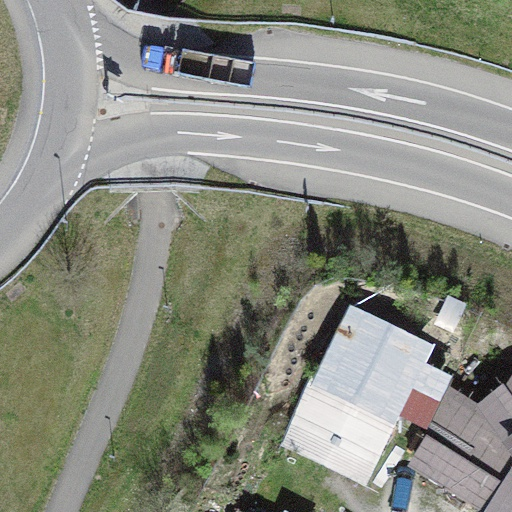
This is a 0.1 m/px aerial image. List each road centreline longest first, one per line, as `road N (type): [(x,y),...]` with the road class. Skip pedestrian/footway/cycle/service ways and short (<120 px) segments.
road 1 (motorway): [(55,165),(122,140),(196,134),(384,158),(511,196)]
road 2 (motorway): [(511,130),(326,85),(156,67),(66,28)]
road 3 (secondary): [(55,165),(71,97),(66,28)]
